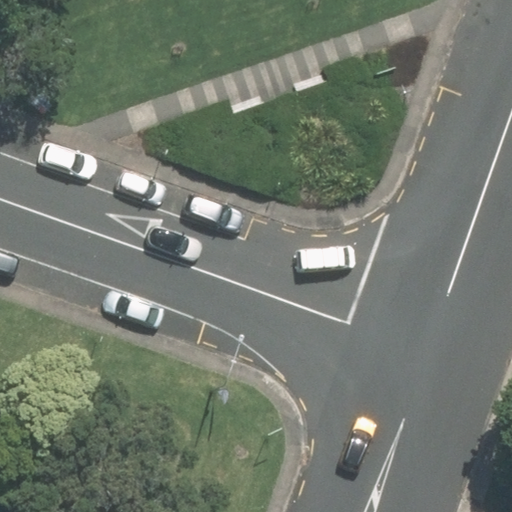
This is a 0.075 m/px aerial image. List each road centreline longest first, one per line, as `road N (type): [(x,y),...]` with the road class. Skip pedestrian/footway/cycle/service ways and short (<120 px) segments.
road 1 (tertiary): [(428,349),(0,197)]
road 2 (secondary): [(511,117),(428,349)]
road 3 (secondary): [(428,349),(370,511)]
